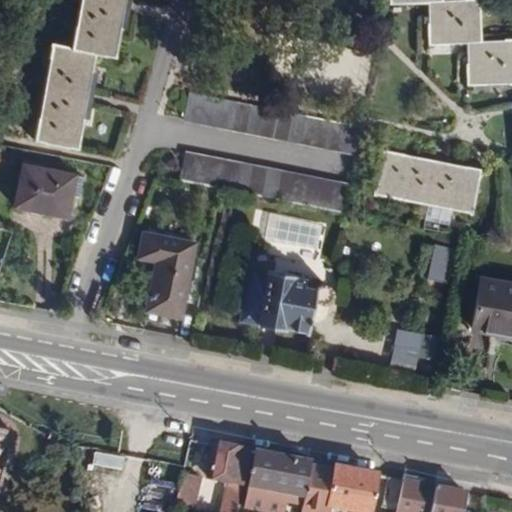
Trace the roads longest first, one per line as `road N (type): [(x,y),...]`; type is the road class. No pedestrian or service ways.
road 1 (secondary): [(511,436),(0,341)]
road 2 (secondary): [(0,370),(511,461)]
